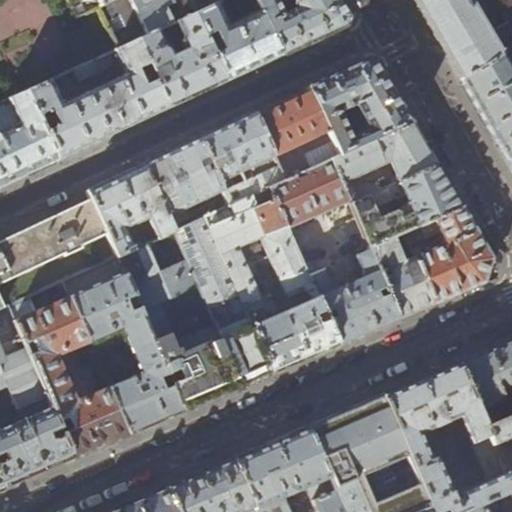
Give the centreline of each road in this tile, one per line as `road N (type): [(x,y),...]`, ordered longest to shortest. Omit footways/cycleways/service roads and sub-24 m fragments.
road 1 (residential): [(511,302),(29,511)]
road 2 (residential): [(0,209),(388,31)]
road 3 (residential): [(511,233),(388,31)]
